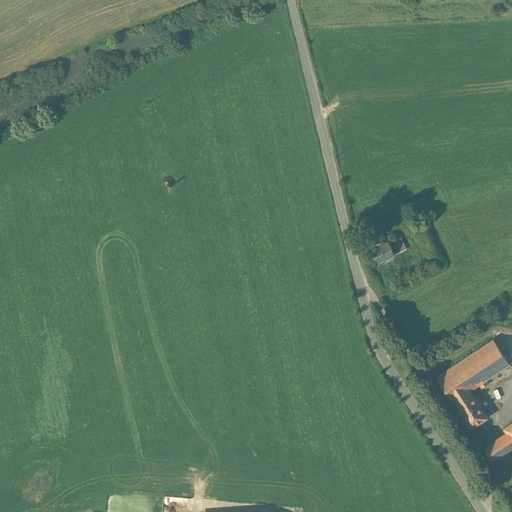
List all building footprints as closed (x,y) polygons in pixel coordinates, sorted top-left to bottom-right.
[(396,238),(388,241),(395,255),(398,253),(396,248),(400,246),(396,238)] [(388,241),(371,249),(378,263),(395,255),(388,241)] [(493,339),(436,376),(453,401),(470,390),(479,384),(485,380),(509,364),(493,339)] [(485,380),(479,384),(482,388),(488,384),(485,380)] [(473,395),(470,390),(453,401),(457,407),(456,408),(460,414),(461,413),(471,428),(488,417),(483,409),(484,408),(482,405),(481,406),(478,401),(479,401),(475,394),(473,395)] [(511,441),(507,433),(485,447),(484,446),(482,447),(492,461),(511,447),(511,441)]
